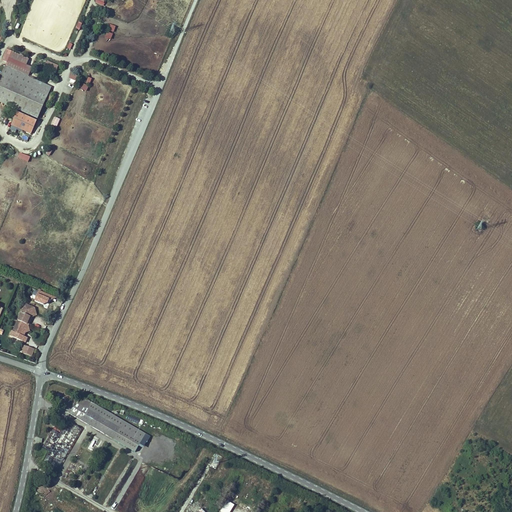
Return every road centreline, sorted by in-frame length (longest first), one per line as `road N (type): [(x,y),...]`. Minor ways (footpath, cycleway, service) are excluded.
road 1 (unclassified): [(40,372),(138,406),(363,511)]
road 2 (unclassified): [(40,372),(159,86)]
road 3 (residential): [(15,511),(40,372)]
